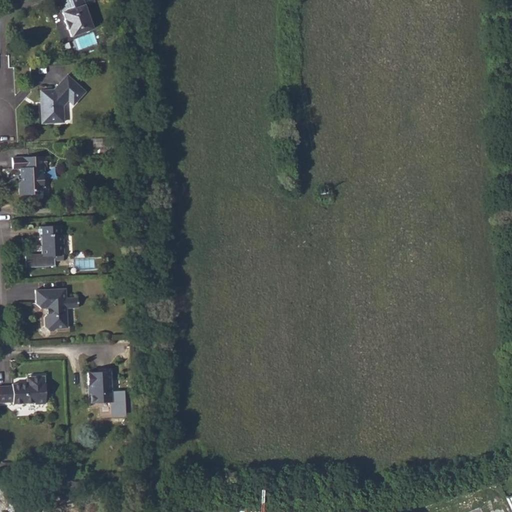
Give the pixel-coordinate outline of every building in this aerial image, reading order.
[(67,18),(65,19),(68,27),(67,28),(69,35),(71,35),(73,42),(96,33),(89,11),(89,10),(85,0),(72,0),(62,4),(67,18)] [(403,11),(403,27),(418,28),(419,11),(403,11)] [(459,24),(458,39),(474,39),(474,24),(459,24)] [(364,34),(366,49),(381,46),(379,32),(364,34)] [(370,57),(370,74),(386,74),(386,57),(370,57)] [(308,79),(324,80),(324,66),(309,65),(308,79)] [(254,79),(254,66),(240,66),(240,79),(254,79)] [(50,119),(50,123),(61,122),(61,105),(66,100),(72,105),(84,93),(67,76),(54,90),(40,91),(41,119),(50,119)] [(385,85),(371,84),(371,95),(385,96),(385,85)] [(449,119),(465,118),(464,103),(448,104),(449,119)] [(395,130),(410,130),(410,115),(395,115),(395,130)] [(12,168),(19,168),(19,182),(18,182),(18,194),(28,194),(32,190),(40,189),(40,167),(45,166),(45,156),(12,157),(12,168)] [(444,173),(458,174),(459,159),(445,159),(444,173)] [(397,208),(412,209),(413,193),(398,193),(397,208)] [(417,221),(434,221),(434,206),(418,205),(417,221)] [(59,226),(37,226),(38,237),(40,237),(40,245),(43,249),(43,253),(22,254),(23,266),(51,265),(51,260),(60,260),(60,254),(60,239),(60,235),(59,226)] [(69,234),(60,235),(60,239),(60,254),(70,254),(69,234)] [(328,239),(314,238),(314,252),(328,252),(328,239)] [(250,248),(236,248),(235,262),(250,262),(250,248)] [(493,260),(478,261),(478,276),(494,275),(493,260)] [(404,283),(419,283),(418,270),(403,271),(404,283)] [(475,283),(461,285),(463,300),(477,298),(475,283)] [(35,302),(40,307),(46,307),(47,314),(45,314),(42,317),(43,326),(48,330),(51,330),(55,327),(65,327),(64,308),(74,307),(74,298),(65,298),(64,288),(35,290),(35,302)] [(248,305),(248,290),(233,289),(233,304),(248,305)] [(461,313),(463,327),(477,326),(476,312),(461,313)] [(225,359),(238,361),(240,348),(227,346),(225,359)] [(89,387),(90,397),(90,407),(110,407),(109,374),(87,375),(87,387),(89,387)] [(0,402),(11,402),(11,404),(33,403),(33,404),(44,404),(43,376),(26,377),(27,383),(11,384),(11,386),(0,386),(0,402)] [(356,379),(355,409),(370,410),(371,379),(356,379)] [(398,415),(400,429),(415,427),(413,413),(398,415)] [(427,430),(430,444),(444,441),(441,427),(427,430)] [(263,436),(263,449),(276,449),(276,436),(263,436)] [(366,455),(380,455),(380,441),(367,440),(366,455)]
